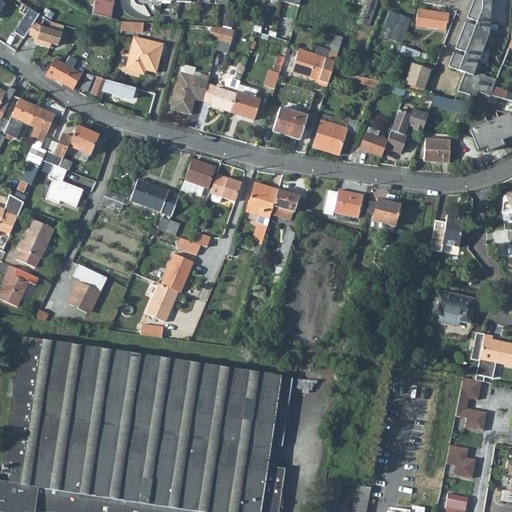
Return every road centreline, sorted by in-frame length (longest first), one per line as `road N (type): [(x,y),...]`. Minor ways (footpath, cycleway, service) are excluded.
road 1 (residential): [(481,179),(439,183),(256,158),(85,107),(0,51)]
road 2 (unknown): [(290,511),(307,393)]
